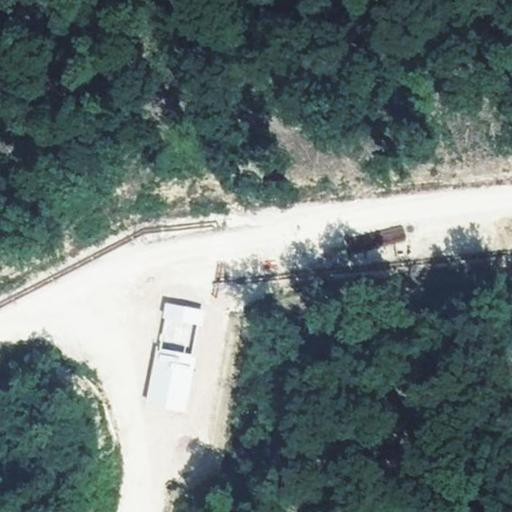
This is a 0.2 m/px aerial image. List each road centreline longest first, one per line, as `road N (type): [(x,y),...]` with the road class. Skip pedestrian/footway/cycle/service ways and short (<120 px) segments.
road 1 (track): [(0,339),(182,251),(511,212)]
road 2 (track): [(73,303),(157,469),(148,511)]
